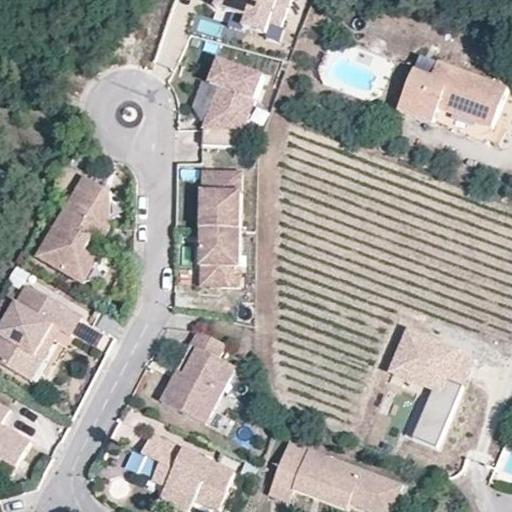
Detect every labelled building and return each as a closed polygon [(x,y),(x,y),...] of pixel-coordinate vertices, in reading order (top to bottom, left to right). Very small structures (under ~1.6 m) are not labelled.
[(277,0),(219,0),(217,8),(249,17),(246,26),(267,33),(270,24),(277,0)] [(289,0),(277,0),(270,24),(281,27),(289,0)] [(269,77),(221,60),(212,86),(222,89),(206,130),(249,132),(269,77)] [(494,131),(509,91),(439,64),(433,79),(416,72),(401,112),(488,146),(489,142),(500,146),(504,135),(494,131)] [(0,196),(13,180),(0,170),(0,196)] [(223,195),(224,175),(205,174),(204,194),(223,195)] [(241,290),(243,175),(224,175),(223,195),(204,194),(203,270),(222,270),(222,290),(241,290)] [(103,246),(111,231),(113,194),(86,179),(39,262),(85,288),(100,261),(86,254),(93,240),(103,246)] [(222,290),(222,270),(203,270),(203,289),(222,290)] [(38,360),(50,338),(45,335),(50,325),(62,332),(72,338),(82,319),(28,288),(0,338),(0,364),(33,383),(44,364),(38,360)] [(44,364),(62,332),(50,325),(45,335),(50,338),(38,360),(44,364)] [(440,450),(465,388),(448,381),(460,353),(461,351),(408,330),(391,374),(435,391),(415,440),(440,450)] [(212,418),(237,369),(220,360),(227,347),(199,333),(193,346),(199,350),(185,377),(182,383),(175,379),(163,404),(201,423),(212,418)] [(476,360),(460,353),(448,381),(465,388),(476,360)] [(182,383),(185,377),(178,374),(175,379),(182,383)] [(0,434),(0,432),(3,428),(12,412),(0,405),(0,466),(0,467),(3,461),(18,470),(33,445),(9,432),(6,438),(0,434)] [(207,427),(212,418),(201,423),(207,427)] [(0,434),(6,438),(9,432),(3,428),(0,432),(0,434)] [(215,511),(220,511),(238,476),(154,437),(144,456),(163,465),(154,483),(168,490),(162,503),(181,511),(192,511),(196,503),(215,511)] [(119,459),(125,448),(115,443),(109,454),(119,459)] [(395,511),(404,488),(290,445),(273,491),(293,499),(296,492),(299,484),(325,494),(327,489),(354,499),(352,505),(369,511),(395,511)] [(255,482),(260,469),(248,463),(242,476),(255,482)] [(354,499),(327,489),(325,494),(299,484),(296,492),(348,511),(349,511),(352,505),(354,499)] [(293,499),(273,491),(271,497),(291,505),(293,499)]
